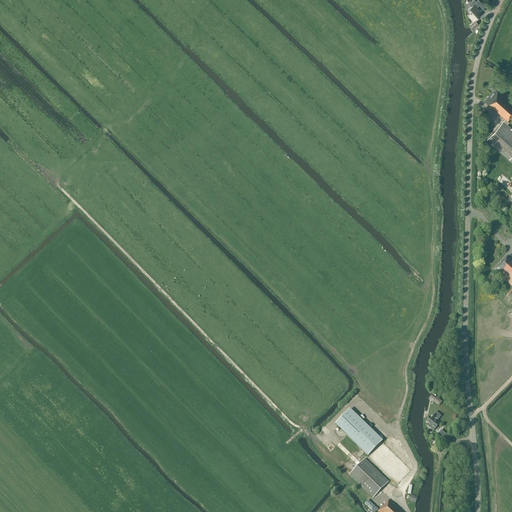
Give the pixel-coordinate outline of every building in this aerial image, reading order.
[(479,5),(474,0),(472,0),(469,4),(471,7),(468,10),(470,12),(467,15),(473,22),(480,16),(478,14),(480,12),(477,7),(479,5)] [(478,24),(476,21),(470,27),(472,30),(478,24)] [(501,89),(493,83),(489,87),(494,91),(485,101),(505,119),(507,121),(511,117),(511,118),(511,116),(511,98),(501,89)] [(507,121),(505,119),(487,140),(511,162),(511,128),(507,125),(509,122),(507,121)] [(499,183),(511,190),(511,182),(503,177),(499,183)] [(511,262),(511,263),(506,257),(495,270),(501,275),(500,276),(511,287),(511,262)] [(442,402),(432,395),(429,398),(439,406),(442,402)] [(382,441),(349,409),(331,429),(342,440),(346,435),(368,456),(382,441)] [(433,416),(432,415),(430,417),(425,422),(427,424),(426,426),(433,432),(439,425),(435,421),(436,420),(437,421),(441,417),(435,413),(433,416)] [(331,451),(335,446),(331,442),(326,446),(331,451)] [(349,475),(373,498),(388,482),(365,459),(349,475)] [(409,501),(415,503),(417,497),(411,495),(409,501)] [(400,511),(389,500),(377,511),(400,511)] [(377,511),(367,501),(364,504),(367,507),(364,509),(367,511),(377,511)]
